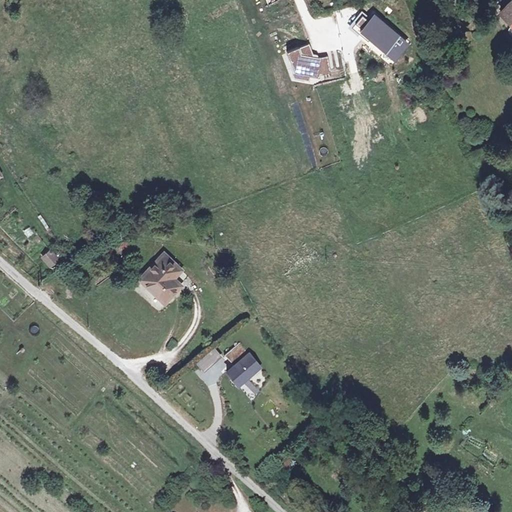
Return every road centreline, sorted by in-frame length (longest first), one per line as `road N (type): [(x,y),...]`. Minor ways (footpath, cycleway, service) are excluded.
road 1 (unclassified): [(285,511),(0,262)]
road 2 (track): [(192,291),(188,336),(163,357),(124,367)]
